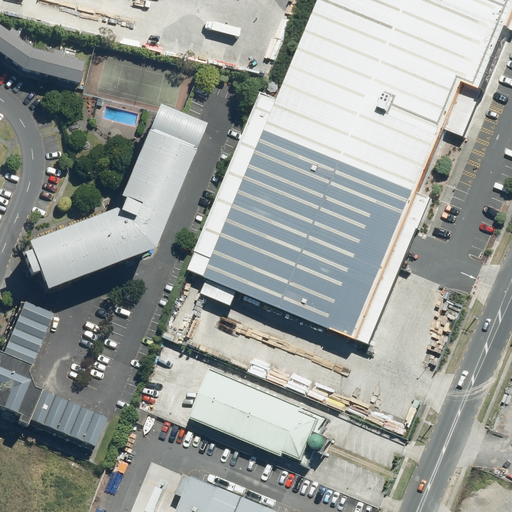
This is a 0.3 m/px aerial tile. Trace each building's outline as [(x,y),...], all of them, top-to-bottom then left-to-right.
[(511,0),(322,0),(209,278),(225,282),(359,339),(400,242),(421,192),(447,129),(466,83),(484,91),(511,28),(511,24),(511,0)] [(40,51),(0,20),(0,53),(24,71),(84,85),(89,60),(40,51)] [(466,137),(484,91),(466,83),(447,129),(466,137)] [(124,209),(34,246),(54,293),(160,248),(206,132),(180,122),(160,114),(124,209)] [(433,197),(421,192),(400,242),(359,339),(372,344),(433,197)] [(29,373),(54,314),(25,303),(3,354),(0,352),(0,407),(20,416),(18,422),(28,426),(29,422),(95,448),(107,418),(35,388),(29,373)] [(301,414),(210,376),(190,425),(280,461),(281,457),(299,465),(316,424),(300,417),(301,414)] [(301,511),(304,508),(200,466),(181,511),(301,511)]
